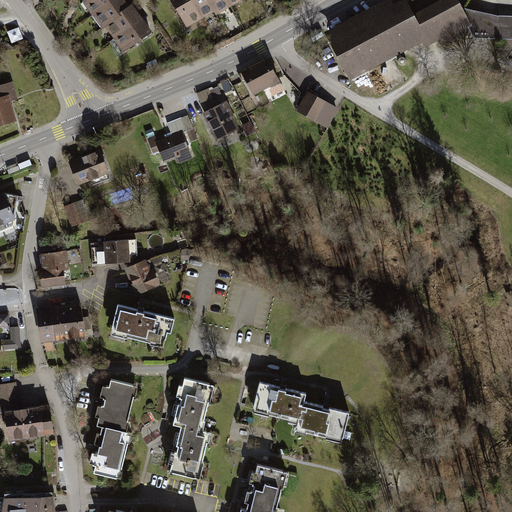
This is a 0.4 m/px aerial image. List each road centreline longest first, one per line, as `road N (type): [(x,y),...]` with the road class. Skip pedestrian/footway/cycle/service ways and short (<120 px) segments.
road 1 (unclassified): [(275,37),(343,91),(511,192)]
road 2 (secondary): [(87,121),(275,37)]
road 3 (residential): [(47,137),(28,264),(30,321)]
road 4 (residential): [(42,370),(73,463),(78,511)]
road 5 (residential): [(87,121),(17,0)]
